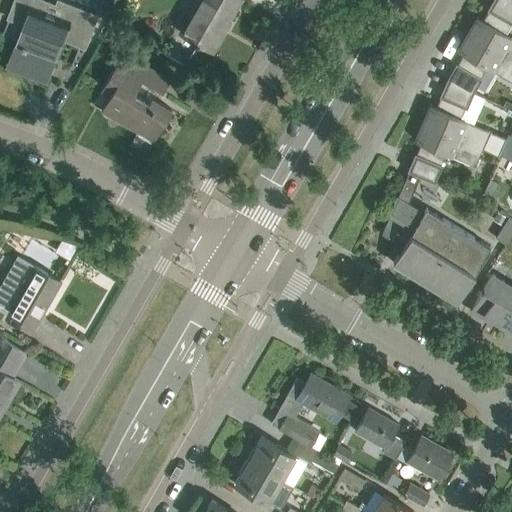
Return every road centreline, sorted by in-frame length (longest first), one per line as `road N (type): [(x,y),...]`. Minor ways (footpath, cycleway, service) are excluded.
road 1 (residential): [(185,228),(19,511)]
road 2 (residential): [(277,280),(440,0)]
road 3 (secondary): [(230,253),(382,0)]
road 4 (residential): [(498,402),(277,280)]
road 5 (residential): [(185,228),(0,133)]
road 6 (residential): [(214,173),(316,0)]
road 7 (secondary): [(84,511),(183,337)]
road 8 (residential): [(146,511),(205,406),(183,337)]
